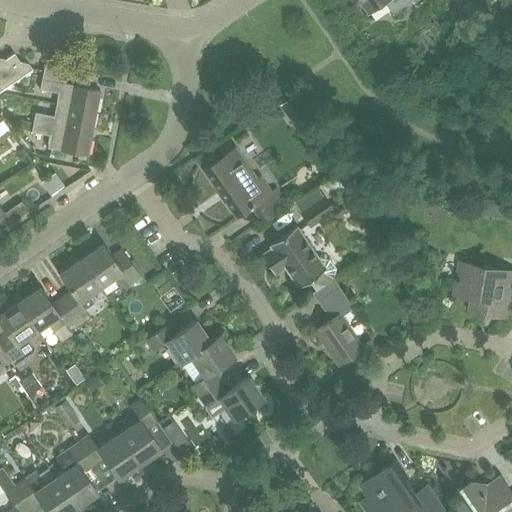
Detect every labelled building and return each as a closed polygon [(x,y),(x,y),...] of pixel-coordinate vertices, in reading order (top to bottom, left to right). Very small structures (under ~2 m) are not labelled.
[(361,0),(369,11),(385,0),(393,13),(412,0),(361,0)] [(464,20),(475,36),(489,26),(478,10),(464,20)] [(14,53),(0,62),(0,92),(33,70),(28,63),(20,61),(14,53)] [(58,93),(56,103),(96,111),(100,89),(64,83),(66,71),(44,66),(39,89),(58,93)] [(278,105),(289,121),(304,111),(293,95),(278,105)] [(96,111),(56,103),(54,115),(35,112),(33,122),(91,133),(96,111)] [(32,130),(33,122),(22,119),(20,128),(32,130)] [(32,130),(31,131),(50,135),(48,147),(87,155),(91,133),(33,122),(32,130)] [(435,141),(412,154),(432,189),(455,176),(435,141)] [(252,207),(261,221),(286,204),(275,187),(270,191),(260,175),(256,178),(235,147),(202,169),(223,201),(224,200),(235,217),(252,207)] [(322,195),(321,196),(299,212),(309,227),(333,211),(322,195)] [(0,230),(28,211),(25,207),(28,205),(24,198),(0,214),(0,230)] [(271,247),(261,254),(274,273),(284,265),(298,286),(308,279),(315,291),(333,279),(320,271),(324,268),(295,225),(268,244),(271,247)] [(120,248),(110,255),(102,243),(80,258),(100,286),(120,272),(129,284),(140,276),(120,248)] [(80,258),(59,273),(70,290),(61,296),(79,324),(89,317),(84,310),(94,303),(88,294),(100,286),(80,258)] [(511,270),(459,261),(453,293),(472,296),(469,309),(507,316),(511,287),(511,270)] [(333,279),(315,291),(312,293),(318,301),(329,318),(313,329),(337,365),(363,347),(341,315),(353,308),(339,287),(333,279)] [(39,286),(17,301),(37,329),(47,322),(53,332),(65,324),(70,330),(79,324),(61,296),(51,303),(39,286)] [(0,343),(13,363),(31,351),(32,347),(25,338),(37,329),(17,301),(0,313),(0,343)] [(163,341),(163,342),(179,364),(190,356),(210,341),(195,319),(174,334),(163,341)] [(151,350),(163,342),(163,341),(174,334),(167,324),(144,341),(151,350)] [(204,375),(189,385),(197,396),(221,379),(214,369),(234,355),(220,335),(210,341),(190,356),(204,375)] [(31,373),(19,381),(21,384),(28,394),(40,386),(31,373)] [(21,384),(19,381),(14,375),(8,379),(14,389),(21,384)] [(95,376),(83,384),(90,393),(101,385),(95,376)] [(221,379),(197,396),(211,417),(225,408),(232,419),(262,398),(247,377),(228,389),(221,379)] [(160,449),(145,428),(156,420),(141,398),(130,405),(140,419),(118,434),(139,463),(160,449)] [(55,408),(68,427),(78,420),(65,401),(55,408)] [(162,427),(171,440),(182,432),(173,420),(162,427)] [(88,433),(76,441),(92,464),(103,457),(117,478),(139,463),(118,434),(98,448),(88,433)] [(204,446),(207,450),(216,445),(212,440),(204,446)] [(65,470),(54,477),(75,507),(97,492),(82,471),(92,464),(76,441),(55,456),(65,470)] [(366,511),(401,511),(408,507),(418,500),(413,492),(392,461),(358,485),(367,497),(359,502),(366,511)] [(36,469),(13,484),(32,511),(42,511),(46,509),(47,511),(67,511),(75,507),(54,477),(46,483),(36,469)] [(7,489),(0,493),(0,511),(32,511),(13,484),(7,476),(1,480),(7,489)] [(511,492),(501,476),(488,485),(468,479),(456,487),(472,510),(470,511),(495,511),(511,500),(511,492)] [(106,489),(111,503),(131,496),(126,482),(106,489)] [(418,500),(408,507),(411,511),(445,511),(426,484),(413,492),(418,500)]
